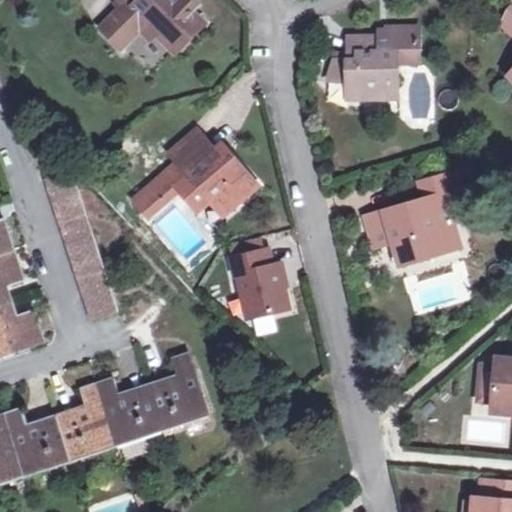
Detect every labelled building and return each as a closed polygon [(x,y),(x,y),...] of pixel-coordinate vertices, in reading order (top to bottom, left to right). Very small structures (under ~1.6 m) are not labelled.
[(148,25),(157,34),(174,50),(202,23),(179,0),(139,0),(136,3),(133,0),(120,0),(116,4),(120,8),(100,28),(122,50),(139,33),(148,25)] [(511,7),(503,21),(511,29),(511,7)] [(380,42),(380,37),(347,37),(347,50),(337,51),(329,81),(348,81),(348,100),(381,99),(381,91),(387,86),(397,86),(397,51),(419,50),(419,17),(389,18),(389,29),(389,42),(380,42)] [(148,25),(139,33),(149,42),(157,34),(148,25)] [(380,29),(380,37),(380,42),(389,42),(389,29),(380,29)] [(397,99),(397,86),(387,86),(381,91),(381,99),(397,99)] [(184,158),(171,169),(180,182),(201,206),(213,196),(226,185),(241,201),(261,183),(236,153),(230,158),(220,146),(201,125),(175,148),(184,158)] [(226,142),(220,146),(230,158),(236,153),(226,142)] [(171,169),(156,182),(166,194),(180,182),(171,169)] [(89,219),(96,217),(109,213),(80,179),(76,180),(72,171),(46,181),(92,321),(120,312),(92,229),(89,219)] [(401,241),(407,263),(460,247),(448,204),(460,201),(453,174),(420,183),(425,201),(372,217),(381,247),(393,243),(401,241)] [(166,194),(156,182),(139,197),(149,209),(166,194)] [(227,212),(241,201),(226,185),(213,196),(227,212)] [(89,219),(92,229),(99,227),(96,217),(89,219)] [(0,357),(45,343),(35,310),(20,315),(13,317),(4,289),(10,287),(26,282),(5,219),(0,220),(0,357)] [(399,265),(407,263),(401,241),(393,243),(399,265)] [(269,246),(232,254),(236,271),(239,271),(249,314),(290,305),(279,260),(273,262),(269,246)] [(20,315),(10,287),(4,289),(13,317),(20,315)] [(259,321),(261,335),(279,333),(277,318),(259,321)] [(0,484),(164,430),(210,415),(191,354),(172,359),(177,372),(179,380),(121,399),(119,392),(114,379),(82,390),(86,403),(88,411),(30,430),(27,422),(23,409),(0,416),(0,484)] [(480,404),(480,412),(505,413),(505,407),(511,407),(511,358),(506,358),(506,363),(484,361),(483,369),(480,404)] [(480,404),(483,369),(469,368),(467,403),(480,404)] [(179,380),(177,372),(119,392),(121,399),(179,380)] [(86,403),(27,422),(30,430),(88,411),(86,403)] [(210,415),(164,430),(166,437),(186,430),(187,436),(207,429),(206,423),(212,421),(210,415)] [(511,511),(511,485),(471,483),(470,500),(465,500),(463,511),(511,511)]
